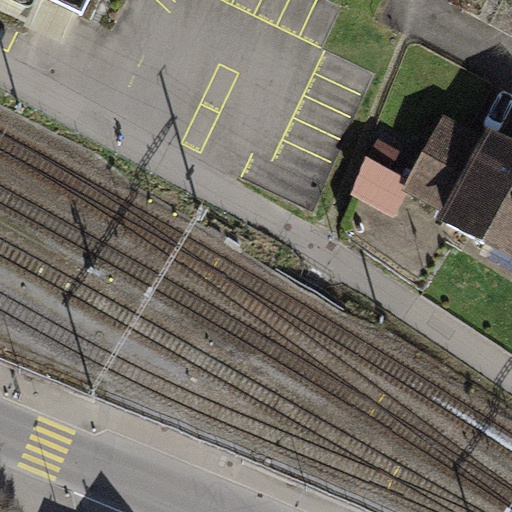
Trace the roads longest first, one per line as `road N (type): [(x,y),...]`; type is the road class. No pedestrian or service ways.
road 1 (residential): [(511,372),(334,253),(0,76)]
road 2 (tertiary): [(206,511),(0,426)]
